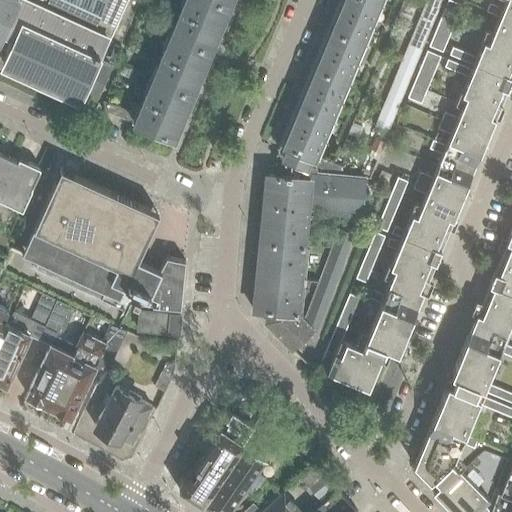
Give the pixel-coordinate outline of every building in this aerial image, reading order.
[(0,0),(0,34),(3,36),(10,39),(0,60),(76,96),(81,86),(92,91),(108,59),(95,53),(105,34),(107,35),(122,0),(0,0)] [(216,0),(181,0),(168,32),(207,48),(226,4),(216,0)] [(286,144),(285,147),(317,157),(382,0),(341,0),(282,142),(286,144)] [(511,0),(504,0),(502,5),(489,0),(488,0),(485,9),(498,14),(488,40),(483,38),(477,54),(451,44),(448,52),(473,62),(472,66),(446,56),(443,64),(468,75),(461,91),(466,93),(457,114),(444,108),(437,126),(450,131),(446,142),(433,137),(429,145),(442,151),(432,173),(420,168),(413,184),(426,190),(417,211),(413,209),(406,225),(395,221),(391,229),(403,234),(401,238),(390,233),(386,241),(398,246),(390,264),(384,278),(390,280),(385,291),(373,286),(369,294),(382,300),(363,344),(343,336),(360,293),(350,289),(319,363),(368,383),(385,342),(397,347),(423,286),(418,284),(430,255),(435,257),(440,244),(435,242),(447,213),(452,215),(494,114),(489,112),(501,84),(506,86),(511,73),(507,71),(511,58),(511,0)] [(387,128),(439,0),(425,0),(375,123),(387,128)] [(460,4),(451,0),(446,0),(428,45),(441,51),(460,4)] [(168,32),(149,78),(188,94),(207,48),(168,32)] [(440,55),(427,50),(407,97),(420,102),(440,55)] [(98,105),(132,119),(170,136),(188,94),(149,78),(134,113),(101,98),(98,105)] [(285,147),(281,154),(275,154),(273,174),(363,182),(364,175),(339,173),(339,166),(317,157),(285,147)] [(16,161),(4,155),(0,153),(0,193),(7,197),(5,202),(20,209),(40,167),(18,157),(16,161)] [(156,213),(59,168),(54,178),(20,253),(101,290),(97,297),(123,309),(128,302),(155,268),(135,258),(156,213)] [(264,176),(262,198),(361,207),(361,206),(363,207),(364,201),(362,201),(363,182),(273,174),(265,173),(264,176)] [(395,183),(376,227),(385,231),(404,187),(395,183)] [(262,198),(260,220),(308,225),(309,213),(360,217),(361,207),(262,198)] [(260,220),(258,242),(306,247),(308,225),(260,220)] [(511,223),(505,241),(509,243),(498,271),(494,269),(488,283),(492,285),(481,314),(476,312),(456,360),(413,465),(429,482),(450,462),(453,460),(460,442),(473,447),(477,438),(480,439),(484,430),(475,427),(483,406),(511,417),(511,408),(480,394),(481,391),(511,403),(511,393),(485,382),(498,350),(511,355),(511,352),(511,345),(502,342),(511,317),(511,223)] [(299,319),(300,313),(265,310),(264,320),(291,347),(311,328),(316,330),(352,234),(336,228),(302,321),(299,319)] [(365,281),(384,235),(374,231),(356,277),(365,281)] [(258,242),(256,264),(304,269),(306,247),(258,242)] [(155,268),(128,302),(178,307),(183,260),(165,256),(158,269),(155,268)] [(256,264),(254,287),(302,291),(304,269),(256,264)] [(251,309),(265,310),(300,313),(302,291),(254,287),(251,309)] [(28,335),(37,339),(55,300),(42,294),(29,320),(12,312),(8,321),(0,337),(0,381),(5,384),(7,380),(28,335)] [(67,305),(55,300),(37,339),(50,344),(26,394),(46,404),(71,352),(72,352),(75,345),(55,335),(57,334),(59,332),(61,330),(63,327),(65,324),(66,319),(67,305)] [(136,329),(174,333),(177,314),(137,309),(136,329)] [(104,342),(81,331),(75,345),(72,352),(71,352),(46,404),(69,415),(93,363),(104,342)] [(162,390),(170,375),(160,370),(153,386),(162,390)] [(151,405),(138,398),(139,395),(116,383),(94,425),(118,438),(119,436),(131,443),(138,430),(139,430),(151,405)] [(231,410),(242,418),(259,393),(260,391),(259,391),(248,384),(231,410)] [(180,487),(177,492),(200,506),(252,426),(229,412),(215,433),(187,477),(180,487)] [(265,460),(241,444),(202,505),(210,511),(229,511),(245,489),(252,494),(264,477),(257,472),(265,460)] [(488,502),(450,462),(429,482),(436,489),(432,493),(451,511),(486,511),(487,511),(483,506),(488,502)] [(500,495),(511,498),(511,477),(506,476),(500,495)] [(322,477),(309,487),(320,500),(332,489),(322,477)] [(296,511),(300,509),(283,490),(260,511),(259,511),(296,511)] [(511,511),(511,498),(500,495),(493,511),(511,511)] [(252,503),(242,511),(259,511),(260,511),(252,503)]
